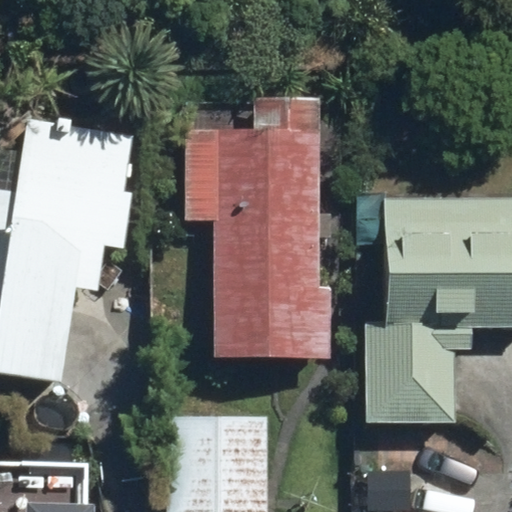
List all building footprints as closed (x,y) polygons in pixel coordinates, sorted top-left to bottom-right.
[(259,119),(189,118),(187,220),(218,220),(217,276),(232,277),(231,351),(335,352),(336,282),(326,282),(328,128),(312,128),(313,95),(259,94),(259,119)] [(21,184),(0,181),(0,316),(0,317),(0,316),(0,370),(89,379),(104,231),(132,234),(142,131),(27,119),(21,184)] [(373,315),(369,418),(457,420),(461,331),(511,332),(511,194),(359,189),(357,245),(393,246),(391,315),(373,315)] [(267,511),(272,411),(176,406),(170,511),(267,511)] [(100,511),(101,497),(36,494),(35,511),(100,511)]
